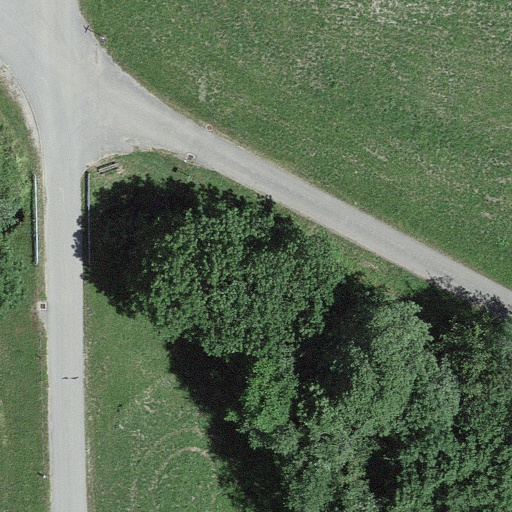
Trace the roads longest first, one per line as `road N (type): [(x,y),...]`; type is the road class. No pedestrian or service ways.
road 1 (unclassified): [(0,49),(511,313)]
road 2 (track): [(70,511),(65,258)]
